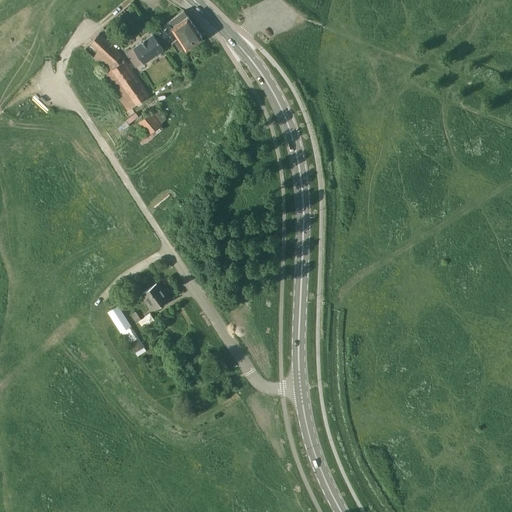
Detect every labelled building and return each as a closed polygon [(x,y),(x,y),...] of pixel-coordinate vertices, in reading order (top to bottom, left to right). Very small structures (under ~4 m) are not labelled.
[(203,36),(188,15),(184,9),(153,31),(164,48),(172,42),(178,50),(185,46),(186,48),(203,36)] [(144,62),(164,48),(153,31),(152,30),(131,45),(132,46),(125,51),(136,67),(144,62)] [(121,54),(98,32),(83,48),(108,72),(101,76),(126,112),(150,95),(125,60),(120,55),(121,54)] [(138,122),(148,134),(161,123),(151,111),(138,122)] [(143,293),(155,309),(169,299),(157,283),(143,293)] [(130,328),(132,327),(119,306),(109,312),(122,333),(130,328)] [(155,320),(151,314),(139,322),(144,329),(155,320)] [(143,348),(130,328),(122,333),(135,353),(143,348)]
